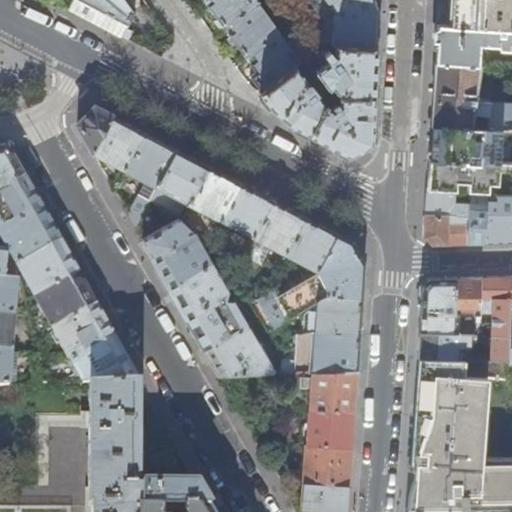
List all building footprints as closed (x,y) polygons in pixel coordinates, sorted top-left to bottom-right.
[(73,0),(69,8),(96,22),(121,35),(136,7),(129,0),(73,0)] [(203,0),(213,13),(225,29),(259,3),(263,0),(203,0)] [(298,0),(293,4),(313,54),(324,46),(335,47),(375,48),(376,28),(377,11),(373,0),(298,0)] [(511,0),(450,0),(449,26),(511,29),(511,0)] [(259,3),(225,29),(234,41),(247,58),(251,55),(281,34),(259,3)] [(511,29),(449,26),(436,25),(435,42),(434,61),(475,65),(476,43),(494,44),(495,47),(511,48),(511,29)] [(281,34),(251,55),(254,59),(249,63),(254,70),(249,74),(251,77),(262,91),(296,66),(301,62),(281,34)] [(372,117),(375,48),(335,47),(335,57),(315,72),(328,89),(332,87),(340,97),(340,107),(341,110),(336,113),(335,110),(325,105),(311,85),(309,84),(296,66),(262,91),(260,93),(267,102),(271,108),(290,124),(349,155),(370,142),(372,117)] [(475,65),(434,61),(432,92),(430,125),(502,129),(511,130),(511,102),(474,100),(476,72),(484,73),(484,66),(475,65)] [(93,151),(112,116),(104,111),(95,106),(77,124),(84,136),(93,151)] [(129,124),(112,116),(93,151),(95,155),(124,170),(145,132),(129,124)] [(502,129),(430,125),(429,143),(428,159),(501,164),(502,129)] [(158,140),(145,132),(124,170),(157,187),(176,149),(158,140)] [(190,156),(176,149),(157,187),(188,204),(209,166),(190,156)] [(0,190),(21,178),(14,164),(6,150),(0,151),(0,190)] [(511,164),(501,164),(428,159),(427,174),(427,191),(454,193),(470,194),(488,195),(511,196),(511,164)] [(215,169),(209,166),(188,204),(180,219),(194,231),(194,232),(210,240),(220,221),(241,183),(223,173),(215,169)] [(114,177),(119,180),(122,175),(117,172),(114,177)] [(21,178),(0,190),(0,231),(0,233),(40,209),(30,192),(21,178)] [(254,190),(241,183),(220,221),(252,238),(273,200),(254,190)] [(470,204),(453,203),(454,193),(427,191),(426,202),(425,214),(469,217),(470,204)] [(129,214),(136,227),(150,200),(139,194),(129,214)] [(470,204),(469,217),(468,243),(478,243),(485,242),(488,195),(470,194),(470,204)] [(511,196),(488,195),(485,242),(503,242),(511,241),(511,196)] [(287,207),(273,200),(252,238),(284,254),(305,217),(287,207)] [(40,209),(0,233),(10,250),(19,266),(58,241),(48,224),(40,209)] [(469,217),(425,214),(424,236),(432,244),(449,244),(468,243),(469,217)] [(320,224),(305,217),(284,254),(317,272),(337,233),(320,224)] [(152,255),(194,231),(180,219),(179,218),(143,239),(147,246),(152,255)] [(212,262),(194,232),(194,231),(152,255),(160,268),(170,286),(212,262)] [(345,237),(337,233),(317,272),(275,294),(272,288),(260,295),(275,323),(279,321),(319,300),(330,294),(362,296),(363,281),(364,263),(351,241),(345,237)] [(58,241),(19,266),(36,296),(76,273),(66,255),(58,241)] [(0,275),(6,276),(7,264),(8,251),(0,250),(0,275)] [(223,282),(212,262),(170,286),(177,299),(188,317),(228,294),(231,285),(223,282)] [(76,273),(36,296),(54,328),(94,305),(84,288),(76,273)] [(6,276),(0,275),(0,312),(15,314),(18,279),(18,277),(6,276)] [(493,277),(481,277),(481,298),(493,299),(492,335),(508,335),(508,331),(509,300),(510,276),(493,277)] [(471,277),(455,278),(454,314),(459,314),(481,316),(481,298),(481,277),(471,277)] [(420,313),(421,313),(454,314),(455,278),(444,278),(429,279),(421,286),(421,295),(420,313)] [(226,300),(228,294),(188,317),(195,329),(206,348),(247,324),(233,300),(226,300)] [(360,315),(362,296),(330,294),(319,300),(318,319),(310,319),(309,320),(304,321),(305,329),(317,328),(359,332),(360,315)] [(94,305),(54,328),(72,360),(112,336),(103,320),(94,305)] [(15,314),(0,312),(0,347),(12,349),(15,314)] [(459,314),(454,314),(421,313),(421,314),(421,322),(420,333),(460,334),(459,314)] [(275,373),(247,324),(206,348),(213,361),(221,375),(275,373)] [(317,328),(305,329),(298,330),(296,361),(287,361),(287,372),(310,371),(356,370),(358,351),(359,332),(317,328)] [(492,335),(460,334),(420,333),(419,343),(418,358),(472,360),(472,344),(470,344),(470,339),(476,339),(490,342),(490,354),(474,353),(474,360),(507,361),(508,335),(492,335)] [(112,336),(72,360),(84,381),(89,381),(137,379),(121,352),(112,336)] [(12,349),(0,347),(0,384),(9,384),(12,349)] [(408,491),(407,509),(448,507),(465,506),(464,511),(487,511),(487,505),(511,504),(511,458),(496,458),(496,454),(480,453),(486,377),(507,377),(507,361),(474,360),(472,360),(418,358),(416,378),(413,420),(411,458),(408,491)] [(356,370),(310,371),(310,377),(300,376),(299,385),(309,386),(303,497),(289,494),(299,511),(346,511),(347,498),(352,428),(354,399),(356,370)] [(137,379),(89,381),(89,413),(80,413),(79,427),(89,427),(89,501),(93,502),(92,511),(137,511),(138,507),(209,506),(205,499),(196,483),(143,484),(143,485),(135,485),(136,457),(137,402),(137,379)]
